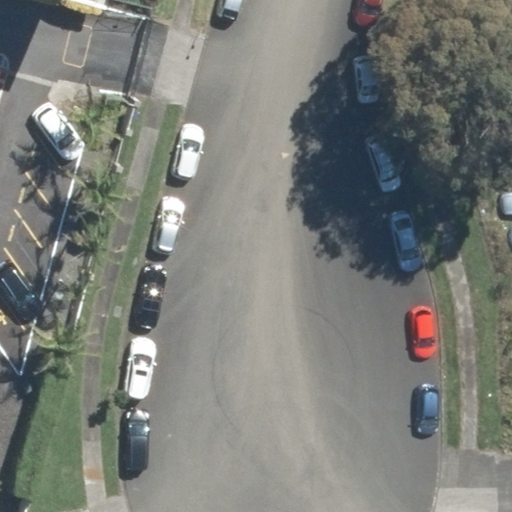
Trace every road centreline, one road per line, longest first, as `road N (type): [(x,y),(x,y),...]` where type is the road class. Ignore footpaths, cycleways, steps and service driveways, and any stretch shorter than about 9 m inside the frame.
road 1 (unclassified): [(266,346),(271,160),(299,0)]
road 2 (unknown): [(0,50),(271,160)]
road 3 (unknown): [(266,346),(395,496),(424,511)]
road 4 (unknown): [(266,346),(205,511)]
